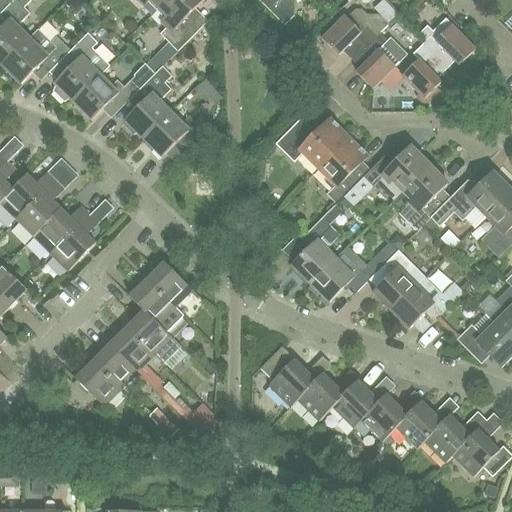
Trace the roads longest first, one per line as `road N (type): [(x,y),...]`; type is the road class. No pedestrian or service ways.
road 1 (residential): [(511,394),(273,309),(235,288),(155,212)]
road 2 (residential): [(9,392),(107,291),(91,274),(155,212)]
road 3 (residential): [(439,120),(359,118),(241,0)]
road 4 (unclassified): [(155,212),(81,152),(0,110)]
